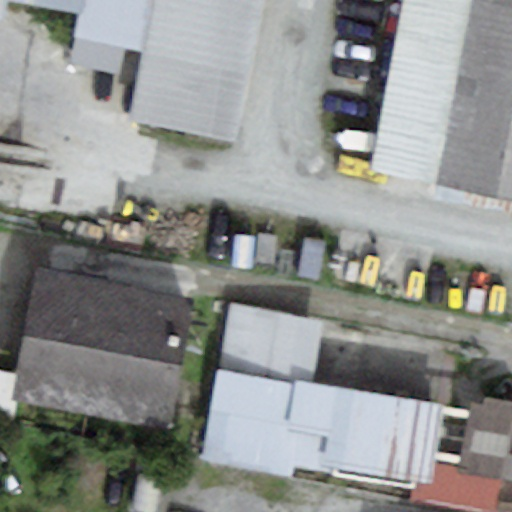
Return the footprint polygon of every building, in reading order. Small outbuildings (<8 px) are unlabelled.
[(16,0),(0,0),(0,24),(12,27),(16,0)] [(265,0),(85,0),(78,34),(144,47),(130,119),(237,141),(265,0)] [(511,0),(405,0),(369,178),(511,207),(511,0)] [(194,298),(37,269),(13,400),(170,429),(194,298)] [(329,318),(225,299),(196,461),(291,479),(294,466),(411,487),(413,477),(424,479),(438,400),(319,378),(329,318)] [(508,461),(511,441),(511,399),(487,394),(470,473),(504,480),(508,461)] [(432,469),(425,500),(478,511),(493,511),(500,484),(432,469)] [(139,474),(135,511),(157,511),(162,476),(139,474)] [(511,511),(511,479),(507,478),(501,510),(511,511)]
